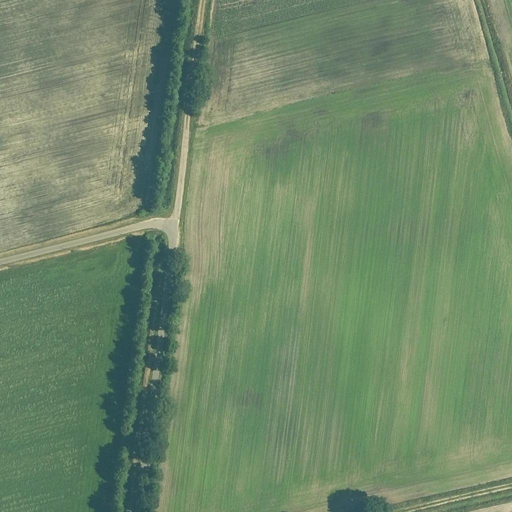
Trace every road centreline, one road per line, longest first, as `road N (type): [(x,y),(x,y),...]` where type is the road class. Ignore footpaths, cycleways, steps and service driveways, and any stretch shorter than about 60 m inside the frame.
road 1 (residential): [(137,511),(172,222),(0,264)]
road 2 (track): [(172,222),(201,0)]
